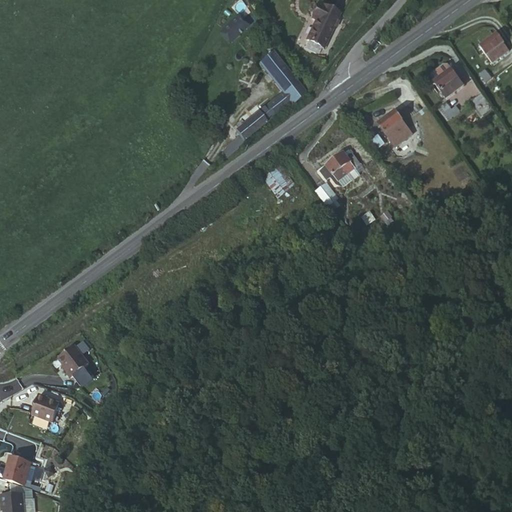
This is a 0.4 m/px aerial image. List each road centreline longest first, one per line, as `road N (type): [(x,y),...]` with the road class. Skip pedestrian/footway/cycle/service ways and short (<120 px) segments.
road 1 (secondary): [(346,92),(0,354)]
road 2 (secondary): [(488,0),(346,92)]
